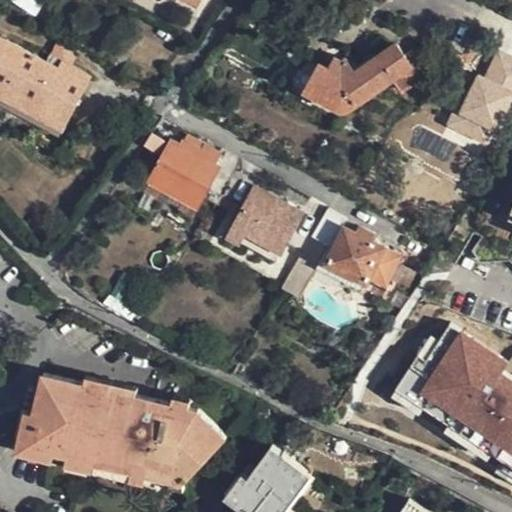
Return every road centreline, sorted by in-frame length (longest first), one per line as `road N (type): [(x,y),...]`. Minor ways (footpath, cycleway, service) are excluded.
road 1 (unknown): [(0,410),(134,328)]
road 2 (residential): [(162,107),(233,0)]
